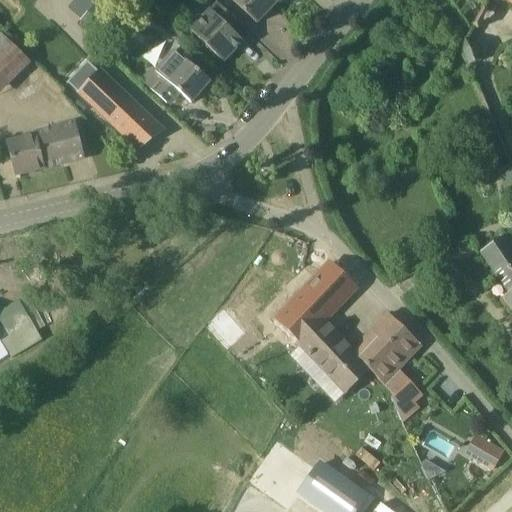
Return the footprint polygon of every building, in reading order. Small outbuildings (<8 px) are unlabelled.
[(76,0),(68,9),(79,18),(87,10),(76,0)] [(80,21),(98,38),(117,18),(98,0),(80,21)] [(274,5),(268,0),(230,0),(256,25),(274,5)] [(236,22),(230,16),(218,5),(211,12),(210,12),(206,17),(196,17),(196,26),(191,31),(223,63),(242,43),(229,30),(236,22)] [(0,56),(11,46),(0,34),(0,56)] [(468,67),(474,64),(480,62),(474,47),(467,42),(465,40),(463,49),(462,53),(467,65),(468,67)] [(210,83),(184,61),(178,67),(166,58),(145,82),(168,102),(174,96),(177,98),(180,95),(191,104),(210,83)] [(157,128),(114,87),(109,92),(98,81),(83,96),(138,148),(157,128)] [(83,159),(78,140),(75,129),(8,146),(15,176),(83,159)] [(511,247),(504,237),(480,253),(510,296),(503,302),(511,311),(511,247)] [(369,371),(358,359),(324,323),(354,291),(356,293),(358,292),(329,265),(276,320),(302,345),(298,348),(330,379),(321,389),(337,405),(367,372),(369,371)] [(421,347),(387,315),(360,342),(368,349),(358,359),(369,371),(367,372),(395,399),(403,424),(406,421),(417,410),(412,405),(421,396),(397,372),(421,347)] [(466,455),(493,471),(503,453),(476,437),(466,455)] [(425,461),(421,467),(427,482),(445,473),(425,461)] [(334,472),(314,504),(326,511),(378,511),(383,505),(334,472)]
